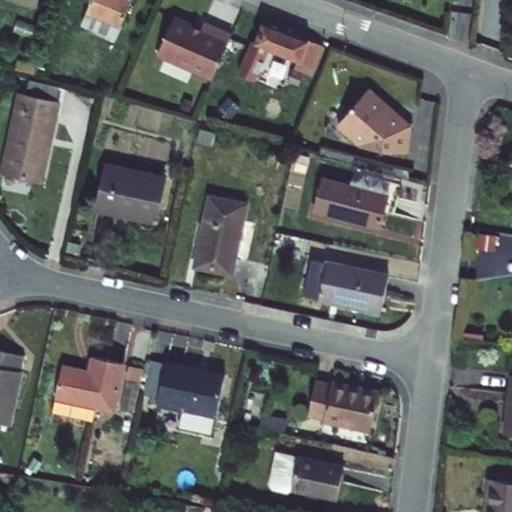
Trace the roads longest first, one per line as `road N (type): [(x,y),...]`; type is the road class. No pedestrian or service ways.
road 1 (residential): [(0,270),(432,362)]
road 2 (residential): [(467,70),(432,362)]
road 3 (residential): [(282,0),(467,70)]
road 4 (residential): [(432,362),(413,511)]
